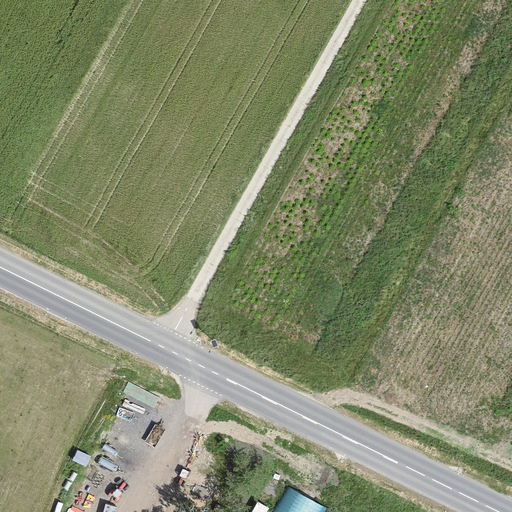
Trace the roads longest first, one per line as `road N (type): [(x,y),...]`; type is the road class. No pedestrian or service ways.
road 1 (secondary): [(0,271),(490,511)]
road 2 (track): [(358,0),(159,352)]
road 3 (unknown): [(218,381),(169,511)]
